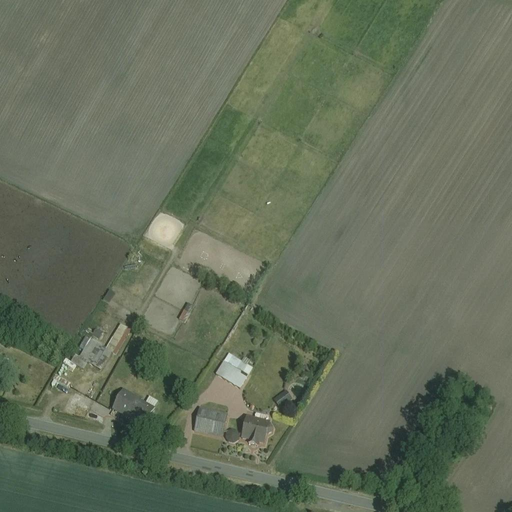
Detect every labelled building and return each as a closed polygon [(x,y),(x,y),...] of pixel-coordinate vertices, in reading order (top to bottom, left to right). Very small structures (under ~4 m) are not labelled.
[(92,340),(81,359),(99,370),(110,350),(92,340)] [(230,354),(217,375),(242,390),(255,368),(230,354)] [(156,408),(125,391),(114,411),(145,428),(156,408)] [(276,401),(282,408),(294,399),(289,392),(276,401)] [(229,415),(202,409),(197,432),(223,439),(229,415)] [(258,414),(257,419),(249,417),(244,439),(251,441),(250,444),(261,447),(262,444),(266,445),(269,435),(273,435),(275,425),(271,424),(272,422),(269,422),(270,417),(258,414)] [(233,431),(229,434),(228,439),(230,443),(236,445),(240,442),(241,437),(239,432),(233,431)]
